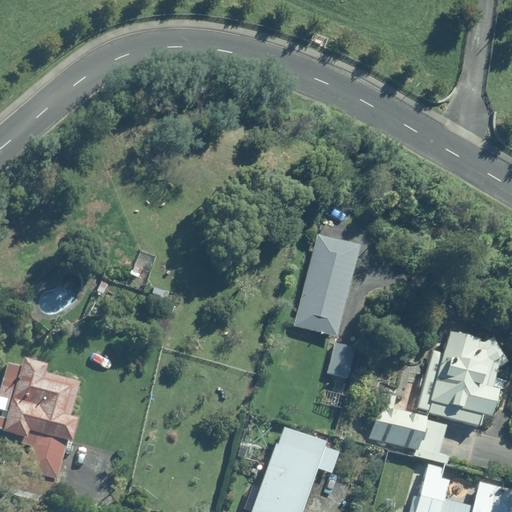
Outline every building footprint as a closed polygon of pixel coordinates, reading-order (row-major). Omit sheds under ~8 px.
[(336,338),(359,251),(315,240),(292,327),(336,338)] [(415,411),(479,432),(482,418),(492,420),(498,393),(492,392),(497,372),(505,368),(491,341),(482,346),(446,334),(440,354),(434,352),(415,411)] [(352,352),(333,349),(328,376),(347,380),(352,352)] [(3,364),(0,374),(0,434),(19,439),(17,445),(26,448),(14,498),(50,507),(65,446),(71,447),(76,425),(68,423),(78,384),(44,376),(46,369),(21,363),(20,368),(3,364)] [(445,425),(423,418),(403,413),(407,400),(382,393),(378,405),(361,400),(350,435),(413,454),(411,457),(442,466),(445,457),(437,454),(445,425)] [(338,452),(282,430),(250,511),(302,511),(318,472),(329,476),(338,452)] [(438,481),(442,472),(416,463),(401,511),(510,511),(511,511),(511,496),(480,486),(472,509),(443,500),(448,484),(438,481)]
